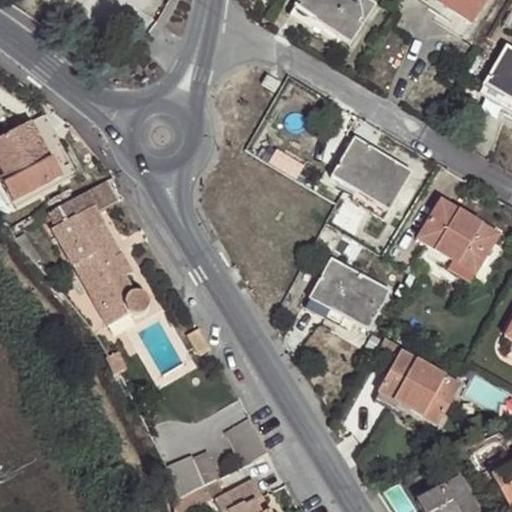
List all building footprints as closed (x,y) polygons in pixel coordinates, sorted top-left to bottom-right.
[(58,0),(70,9),(77,0),(58,0)] [(374,7),(363,0),(295,0),(291,8),(347,46),(374,7)] [(434,0),(432,3),(467,25),(482,0),(434,0)] [(511,53),(501,47),(483,79),(506,93),(501,100),(511,106),(511,53)] [(276,83),(262,76),(256,85),(270,91),(276,83)] [(506,93),(483,79),(479,86),(501,100),(506,93)] [(41,117),(22,127),(42,165),(50,161),(59,178),(11,204),(13,209),(73,175),(41,117)] [(42,165),(22,127),(0,139),(0,176),(3,183),(0,185),(11,204),(59,178),(50,161),(42,165)] [(409,176),(351,141),(327,179),(386,214),(409,176)] [(45,200),(51,211),(71,199),(66,188),(45,200)] [(51,211),(43,215),(49,227),(47,231),(68,267),(73,264),(107,323),(135,309),(137,313),(142,310),(144,306),(143,300),(140,295),(136,293),(131,293),(121,276),(128,272),(117,254),(111,258),(94,230),(101,226),(92,210),(95,208),(85,191),(71,199),(51,211)] [(415,242),(450,263),(454,256),(477,269),(496,236),(437,202),(415,242)] [(117,254),(101,226),(94,230),(111,258),(117,254)] [(454,256),(450,263),(472,277),(477,269),(454,256)] [(328,262),(310,293),(333,307),(329,314),(365,335),(387,294),(328,262)] [(73,264),(68,267),(106,331),(137,313),(135,309),(107,323),(73,264)] [(333,307),(310,293),(305,301),(329,314),(333,307)] [(209,351),(197,330),(187,336),(199,357),(209,351)] [(511,336),(505,332),(501,340),(511,345),(511,336)] [(118,354),(107,360),(109,370),(123,363),(118,354)] [(397,355),(379,387),(401,399),(396,407),(435,427),(456,389),(397,355)] [(123,363),(109,370),(114,378),(127,370),(123,363)] [(401,399),(379,387),(374,396),(396,407),(401,399)] [(243,458),(266,444),(250,417),(227,431),(243,458)] [(507,511),(511,511),(511,452),(509,454),(511,459),(511,462),(488,477),(507,511)] [(189,492),(205,484),(192,455),(166,468),(180,497),(189,492)] [(265,511),(264,510),(259,511),(258,511),(251,500),(257,497),(248,480),(209,500),(215,511),(265,511)] [(414,503),(418,511),(472,511),(453,480),(414,503)] [(412,511),(394,486),(380,492),(392,511),(412,511)] [(180,497),(175,499),(181,510),(195,503),(189,492),(180,497)] [(258,511),(259,511),(264,510),(257,497),(251,500),(258,511)]
